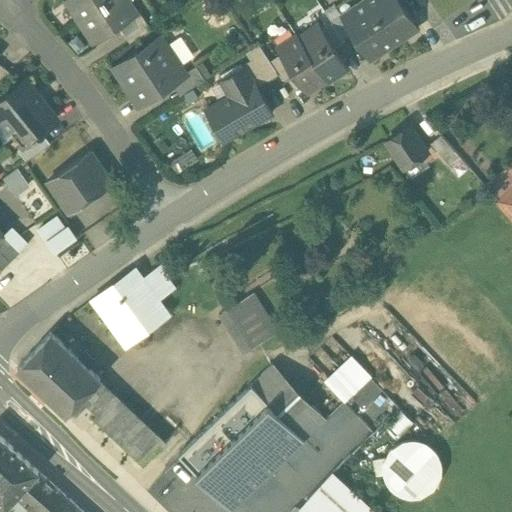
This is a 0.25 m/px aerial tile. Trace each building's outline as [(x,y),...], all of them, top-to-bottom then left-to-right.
[(64,0),(79,21),(109,0),(64,0)] [(129,0),(109,0),(79,21),(94,43),(120,26),(138,13),(137,12),(129,0)] [(399,0),(368,0),(366,1),(393,41),(416,26),(400,1),(399,0)] [(366,1),(343,17),(353,32),(370,57),(393,41),(366,1)] [(343,17),(334,4),(324,10),(332,22),(343,38),(353,32),(343,17)] [(138,13),(120,26),(130,41),(151,27),(139,10),(137,12),(138,13)] [(343,38),(332,22),(322,29),(334,48),(344,41),(343,38)] [(319,24),(299,37),(324,77),(326,79),(335,73),(337,75),(348,67),(334,48),(322,29),(319,24)] [(160,35),(114,66),(139,105),(172,83),(186,74),(184,72),(160,35)] [(297,35),(277,48),(280,53),(293,72),(306,91),(317,84),(316,82),(324,77),(299,37),(297,35)] [(265,51),(243,64),(244,66),(246,65),(258,85),(279,73),(271,60),(265,51)] [(280,53),(271,60),(279,73),(283,78),(293,72),(280,53)] [(0,81),(10,72),(0,63),(0,81)] [(196,64),(184,72),(186,74),(172,83),(180,94),(205,77),(196,64)] [(244,66),(221,79),(230,94),(205,108),(224,140),(273,111),(258,85),(246,65),(244,66)] [(25,79),(0,99),(0,117),(23,145),(23,146),(41,131),(57,118),(25,79)] [(410,125),(387,141),(404,168),(428,151),(410,125)] [(41,131),(23,146),(23,145),(18,149),(26,159),(50,142),(41,131)] [(448,165),(459,156),(441,135),(430,144),(448,165)] [(195,145),(172,160),(179,171),(202,156),(195,145)] [(91,150),(48,180),(69,211),(112,181),(91,150)] [(19,168),(5,178),(16,194),(30,184),(19,168)] [(498,200),(500,198),(511,187),(511,168),(508,171),(506,168),(486,186),(498,200)] [(511,187),(500,198),(511,212),(511,187)] [(58,216),(38,230),(54,253),(77,237),(69,225),(66,227),(58,216)] [(28,243),(11,226),(5,232),(2,235),(19,252),(28,243)] [(2,235),(0,237),(0,267),(2,269),(19,252),(2,235)] [(92,300),(127,346),(173,313),(162,298),(178,286),(171,275),(176,272),(167,259),(145,274),(139,266),(92,300)] [(254,289),(219,309),(243,346),(278,325),(254,289)] [(51,331),(18,367),(67,413),(80,399),(98,380),(100,378),(88,366),(94,360),(85,352),(79,358),(51,331)] [(327,378),(348,400),(375,374),(354,352),(327,378)] [(326,418),(273,363),(252,383),(269,401),(304,438),(326,418)] [(164,443),(98,380),(80,399),(97,414),(93,418),(143,464),(164,443)] [(251,383),(179,453),(196,471),(269,401),(252,383),(251,383)] [(269,401),(196,471),(232,508),(304,438),(269,401)] [(39,470),(0,434),(0,502),(5,507),(16,495),(39,470)] [(402,440),(391,447),(384,458),(382,471),(386,484),(395,494),(408,498),(421,497),(433,490),(440,479),(442,466),(438,453),(428,443),(416,439),(402,440)] [(85,511),(39,470),(16,495),(34,511),(85,511)]
